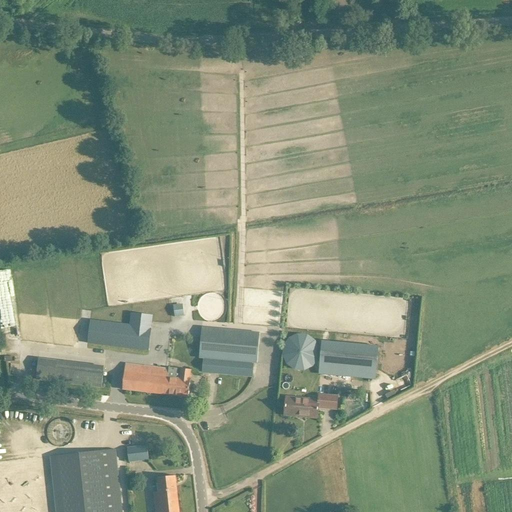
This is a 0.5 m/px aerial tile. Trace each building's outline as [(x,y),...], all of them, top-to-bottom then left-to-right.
[(8,273),(0,273),(0,307),(2,308),(3,316),(13,315),(8,273)] [(183,307),(174,308),(175,316),(184,315),(183,307)] [(90,320),(88,343),(148,350),(151,328),(152,316),(132,313),(130,325),(90,320)] [(253,377),(254,362),(257,363),(260,332),(202,327),(199,358),(204,358),(202,372),(253,377)] [(320,369),(376,374),(378,346),(322,341),(320,369)] [(104,367),(39,359),(37,379),(102,387),(104,367)] [(126,364),(124,379),(123,389),(188,397),(190,380),(191,370),(169,367),(169,369),(126,364)] [(319,400),(319,408),(337,409),(338,396),(319,395),(319,400)] [(317,418),(319,408),(319,400),(287,397),(285,415),(317,418)] [(147,446),(127,448),(129,462),(149,460),(147,446)] [(58,456),(59,465),(64,511),(122,511),(115,449),(58,456)] [(156,511),(179,511),(175,476),(157,478),(159,492),(154,493),(156,511)]
